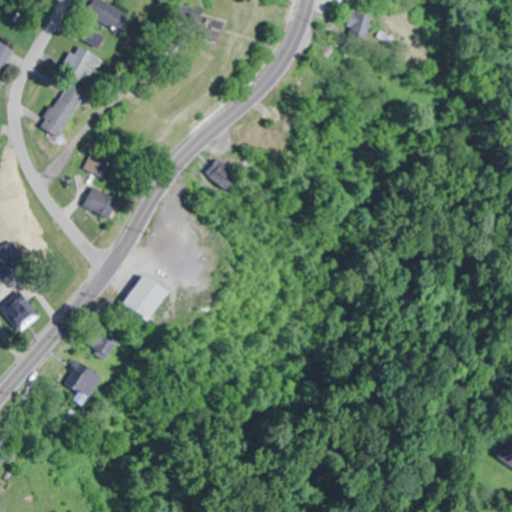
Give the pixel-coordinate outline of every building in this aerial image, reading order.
[(373,19),(358,11),(347,31),(361,39),(373,19)] [(338,67),(347,49),(332,41),(322,59),(338,67)] [(90,80),(101,58),(74,45),(63,67),(90,80)] [(328,89),(316,72),(298,84),(310,101),(328,89)] [(42,125),(59,137),(87,94),(70,82),(42,125)] [(284,147),(263,126),(246,143),(267,164),(284,147)] [(105,160),(92,154),(86,167),(98,173),(105,160)] [(208,171),(222,191),(234,183),(219,163),(208,171)] [(87,204),(113,218),(123,199),(98,185),(87,204)] [(0,268),(22,260),(16,244),(0,249),(0,268)] [(123,304),(148,321),(170,289),(145,272),(123,304)] [(1,308),(24,332),(44,314),(21,290),(1,308)] [(88,341),(111,355),(120,339),(97,325),(88,341)] [(105,375),(80,360),(67,381),(92,396),(105,375)] [(502,459),(511,466),(511,453),(509,451),(502,459)]
